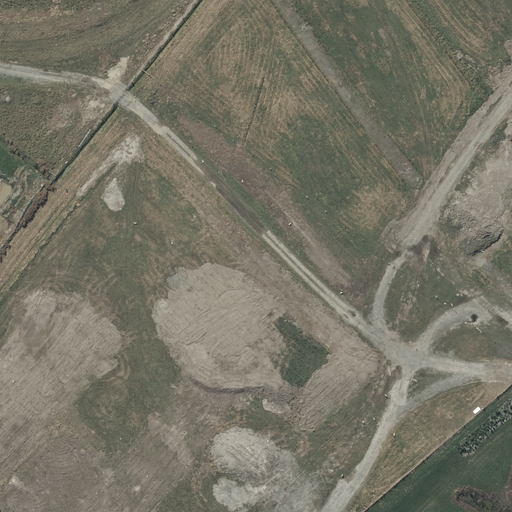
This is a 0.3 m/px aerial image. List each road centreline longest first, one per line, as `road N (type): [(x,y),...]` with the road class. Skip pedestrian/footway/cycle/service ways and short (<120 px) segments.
road 1 (residential): [(0,453),(93,325),(128,311),(155,322),(317,511)]
road 2 (track): [(409,358),(380,333),(378,305),(458,155),(511,97)]
road 3 (residential): [(324,511),(451,388)]
